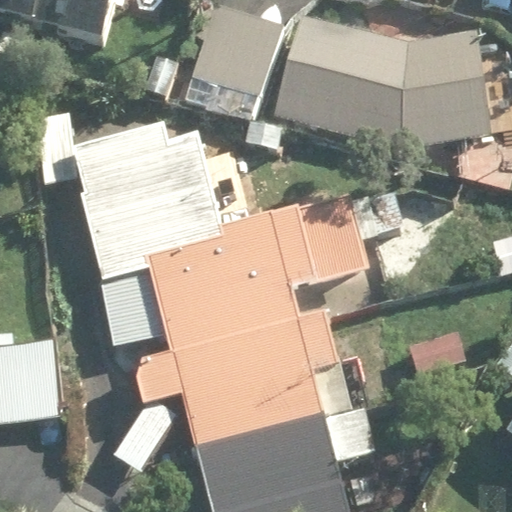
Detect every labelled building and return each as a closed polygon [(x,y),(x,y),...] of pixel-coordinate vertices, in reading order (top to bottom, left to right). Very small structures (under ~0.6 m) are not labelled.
[(0,0),(0,18),(114,50),(127,0),(0,0)] [(310,32),(283,121),(407,160),(499,144),(497,133),(511,130),(511,83),(492,87),(486,48),(405,62),(310,32)] [(51,189),(76,183),(120,355),(169,343),(173,361),(139,370),(151,418),(123,465),(149,481),(189,414),(213,511),(349,511),(341,477),(394,464),(381,415),(475,391),(461,336),(437,342),(426,298),(388,308),(372,245),(405,236),(395,199),(227,241),(202,142),(179,148),(175,133),(82,156),(74,125),(37,134),(51,189)] [(0,430),(68,423),(61,350),(0,355),(0,430)] [(511,355),(501,371),(511,378),(511,355)]
